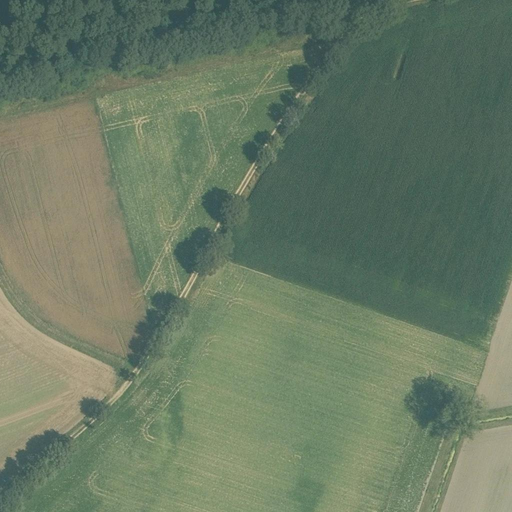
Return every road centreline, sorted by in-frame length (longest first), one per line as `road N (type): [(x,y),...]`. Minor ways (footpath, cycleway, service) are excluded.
road 1 (track): [(0,509),(134,371),(357,25),(385,3),(406,0)]
road 2 (track): [(0,269),(31,318),(134,371)]
